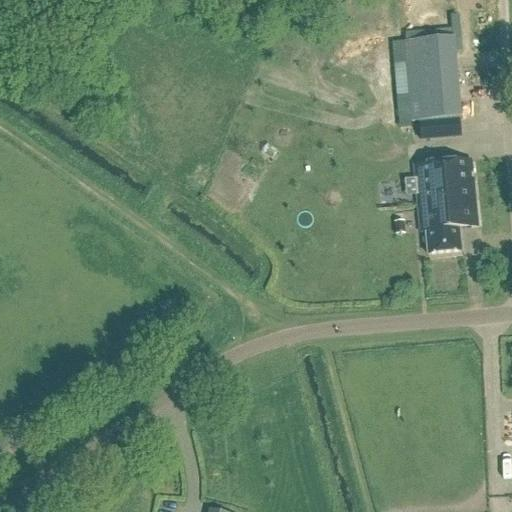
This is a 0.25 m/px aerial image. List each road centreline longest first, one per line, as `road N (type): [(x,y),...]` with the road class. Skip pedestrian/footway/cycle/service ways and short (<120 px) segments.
road 1 (unclassified): [(162,398),(276,341),(511,314)]
road 2 (track): [(0,127),(237,297),(276,341)]
road 3 (unclassified): [(9,511),(162,398)]
road 4 (unclassified): [(511,185),(502,0)]
road 5 (residential): [(162,398),(187,455),(191,511)]
